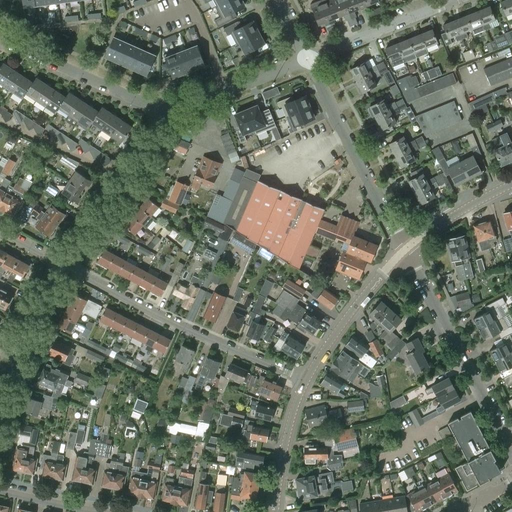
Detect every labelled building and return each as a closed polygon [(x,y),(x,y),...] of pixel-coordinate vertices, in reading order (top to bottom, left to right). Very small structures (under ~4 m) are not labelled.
[(22,0),(23,8),(35,6),(34,0),(22,0)] [(214,21),(218,28),(236,18),(233,19),(230,14),(244,6),(241,0),(228,0),(216,6),(215,7),(221,18),(214,21)] [(334,0),(332,1),(339,18),(343,16),(345,22),(347,21),(349,27),(353,26),(351,19),(349,14),(343,0),(334,0)] [(343,0),(349,14),(351,19),(355,18),(356,17),(354,12),(358,10),(354,0),(343,0)] [(366,0),(354,0),(358,10),(369,5),(366,0)] [(511,0),(507,0),(501,3),(503,8),(500,9),(503,17),(511,13),(511,0)] [(334,19),(339,18),(332,1),(322,5),(330,25),(335,23),(334,19)] [(325,27),(330,25),(322,5),(312,9),(319,26),(324,23),(325,27)] [(489,7),(477,12),(483,25),(494,20),(489,7)] [(477,12),(466,16),(471,29),(473,35),(485,30),(483,25),(477,12)] [(466,16),(454,21),(462,39),(467,37),(465,32),(471,29),(466,16)] [(462,39),(454,21),(443,26),(446,33),(441,35),(445,46),(451,44),(449,38),(454,36),(456,42),(462,39)] [(231,34),(237,45),(240,43),(259,33),(253,22),(239,29),(236,23),(238,22),(224,29),(228,36),(231,34)] [(432,30),(420,35),(425,48),(437,43),(434,37),(438,36),(436,30),(432,32),(432,30)] [(236,58),(240,65),(257,59),(257,58),(254,59),(250,51),(264,44),(259,33),(240,43),(243,49),(237,53),(239,57),(236,58)] [(490,42),(493,50),(509,44),(505,34),(494,39),(495,41),(490,42)] [(420,35),(409,39),(414,53),(425,48),(420,35)] [(106,55),(116,60),(124,41),(114,37),(106,55)] [(409,39),(397,44),(404,62),(409,60),(407,55),(414,53),(409,39)] [(116,60),(127,64),(135,46),(124,41),(116,60)] [(493,50),(490,42),(485,44),(488,52),(493,50)] [(404,62),(397,44),(386,49),(393,67),(404,62)] [(194,68),(204,63),(197,45),(187,49),(194,68)] [(127,64),(138,69),(146,51),(135,46),(127,64)] [(183,72),(194,68),(187,49),(176,53),(183,72)] [(172,76),(183,72),(176,53),(175,50),(163,55),(172,76)] [(138,69),(148,74),(156,56),(146,51),(138,69)] [(240,65),(236,58),(232,60),(236,67),(240,65)] [(483,69),(490,86),(511,77),(511,60),(511,58),(483,69)] [(351,70),(356,81),(385,66),(383,62),(368,69),(365,63),(351,70)] [(0,68),(0,83),(3,86),(13,70),(3,63),(0,67),(0,68)] [(385,66),(356,81),(363,92),(377,85),(374,79),(380,76),(380,75),(387,71),(385,66)] [(437,77),(434,69),(429,71),(430,74),(423,77),(425,81),(437,77)] [(3,86),(13,92),(23,77),(13,70),(3,86)] [(452,74),(446,76),(450,86),(456,83),(452,74)] [(446,76),(441,78),(445,88),(450,86),(446,76)] [(23,99),(26,94),(33,83),(23,77),(13,92),(23,99)] [(26,94),(36,100),(46,85),(36,78),(33,83),(26,94)] [(414,86),(411,78),(406,80),(409,88),(414,86)] [(441,78),(436,80),(440,90),(445,88),(441,78)] [(436,80),(431,82),(435,92),(440,90),(436,80)] [(431,82),(426,84),(430,94),(435,92),(431,82)] [(426,84),(421,86),(425,96),(430,94),(426,84)] [(36,100),(46,107),(56,92),(46,85),(36,100)] [(421,86),(416,88),(420,98),(425,96),(421,86)] [(416,88),(411,90),(415,100),(420,98),(416,88)] [(504,88),(493,93),(495,98),(506,94),(504,88)] [(269,90),(262,93),(265,100),(272,97),(269,90)] [(415,100),(411,90),(402,94),(407,103),(415,100)] [(56,114),(59,108),(66,98),(65,98),(56,92),(46,107),(56,114)] [(69,115),(79,100),(69,92),(65,98),(66,98),(59,108),(69,115)] [(493,93),(482,97),(485,105),(496,100),(495,98),(493,93)] [(305,96),(294,101),(290,102),(289,98),(277,102),(279,108),(281,107),(285,117),(309,107),(308,105),(309,105),(307,98),(306,98),(305,96)] [(482,97),(469,103),(477,121),(484,118),(482,114),(488,111),(485,105),(482,97)] [(373,114),(375,118),(404,103),(402,99),(395,103),(394,102),(387,106),(384,100),(382,101),(380,98),(376,100),(378,103),(370,107),(370,108),(368,109),(368,110),(370,115),(372,115),(373,114)] [(75,127),(78,121),(89,106),(79,100),(69,115),(65,120),(75,127)] [(454,101),(449,103),(452,113),(458,111),(454,101)] [(404,103),(375,118),(382,130),(396,123),(393,117),(400,113),(399,112),(407,108),(404,103)] [(449,103),(444,105),(447,115),(452,113),(449,103)] [(269,109),(263,111),(263,113),(260,114),(259,113),(257,106),(255,107),(254,105),(247,108),(248,109),(246,110),(254,130),(256,135),(276,127),(269,109)] [(444,105),(439,107),(442,117),(447,115),(444,105)] [(92,123),(91,123),(99,113),(98,112),(89,106),(78,121),(89,128),(92,123)] [(92,123),(102,130),(112,114),(102,107),(98,112),(99,113),(91,123),(92,123)] [(314,118),(309,107),(285,117),(290,127),(287,128),(290,134),(301,129),(300,124),(303,123),(314,118)] [(439,107),(434,109),(437,119),(442,117),(439,107)] [(0,111),(0,113),(0,114),(5,123),(10,120),(9,118),(12,115),(2,108),(0,111)] [(434,109),(428,111),(432,121),(437,119),(434,109)] [(19,124),(23,122),(23,120),(25,116),(15,110),(12,113),(19,124)] [(254,130),(246,110),(235,115),(239,126),(240,129),(236,131),(241,143),(246,141),(244,135),(254,130)] [(428,111),(423,113),(427,123),(432,121),(428,111)] [(458,111),(452,113),(456,123),(462,121),(458,111)] [(415,117),(420,126),(427,123),(423,113),(415,117)] [(452,113),(447,115),(451,125),(456,123),(452,113)] [(102,130),(111,136),(122,120),(112,114),(102,130)] [(447,115),(442,117),(446,127),(451,125),(447,115)] [(28,131),(33,128),(32,127),(35,123),(25,116),(23,120),(23,122),(28,131)] [(442,117),(437,119),(441,129),(446,127),(442,117)] [(122,120),(111,136),(121,143),(132,127),(126,123),(127,121),(123,119),(122,121),(122,120)] [(437,119),(432,121),(436,131),(441,129),(437,119)] [(500,120),(492,123),(496,130),(503,126),(500,120)] [(432,121),(427,123),(431,133),(436,131),(432,121)] [(32,127),(33,128),(38,137),(43,134),(42,133),(45,129),(35,123),(32,127)] [(427,123),(420,126),(425,136),(431,133),(427,123)] [(496,130),(492,123),(486,126),(489,133),(496,130)] [(51,139),(56,136),(55,135),(58,131),(48,124),(45,128),(51,139)] [(61,145),(66,143),(66,141),(68,138),(58,131),(55,135),(56,136),(61,145)] [(465,136),(470,148),(477,145),(472,133),(465,136)] [(506,133),(499,136),(511,162),(511,161),(511,142),(511,143),(506,133)] [(229,134),(221,137),(228,155),(236,152),(229,134)] [(511,162),(499,136),(492,140),(497,150),(494,151),(501,166),(503,165),(504,166),(507,165),(506,164),(511,162)] [(389,145),(395,156),(424,141),(422,137),(407,144),(403,138),(389,145)] [(66,141),(66,143),(71,152),(76,149),(75,148),(77,144),(68,138),(66,141)] [(173,148),(185,154),(190,144),(177,138),(173,148)] [(84,154),(89,151),(89,149),(91,146),(81,139),(78,142),(84,154)] [(424,141),(395,156),(401,167),(415,160),(411,153),(426,146),(424,141)] [(94,160),(99,158),(99,155),(101,152),(91,146),(89,149),(89,151),(94,160)] [(432,150),(438,162),(444,158),(438,147),(432,150)] [(99,158),(104,167),(109,164),(112,160),(101,152),(99,155),(99,158)] [(236,152),(228,155),(232,164),(240,161),(236,152)] [(472,156),(461,162),(469,179),(481,173),(472,156)] [(67,157),(63,164),(74,171),(79,163),(67,157)] [(191,187),(198,190),(200,183),(211,188),(221,164),(203,157),(194,180),(191,187)] [(8,158),(3,168),(1,172),(8,176),(16,162),(8,158)] [(469,179),(461,162),(448,169),(456,186),(469,179)] [(409,182),(414,193),(443,178),(441,174),(426,182),(422,175),(424,174),(422,168),(411,174),(414,179),(409,182)] [(0,203),(0,209),(6,212),(14,197),(15,197),(21,187),(20,187),(22,184),(25,178),(25,179),(28,173),(22,170),(16,181),(17,181),(15,184),(13,189),(8,186),(5,192),(6,192),(0,203)] [(77,171),(69,182),(85,193),(93,182),(77,171)] [(240,184),(223,223),(236,231),(257,183),(243,177),(240,184)] [(452,188),(446,177),(443,178),(445,183),(444,183),(448,191),(452,188)] [(0,185),(0,203),(6,192),(5,192),(8,186),(11,182),(4,178),(0,185)] [(14,197),(6,212),(13,216),(27,191),(28,191),(32,182),(25,179),(25,178),(22,184),(20,187),(21,187),(15,197),(14,197)] [(443,178),(414,193),(420,204),(434,197),(431,190),(444,183),(445,183),(443,178)] [(217,195),(207,216),(223,223),(240,184),(230,180),(222,197),(217,195)] [(257,183),(236,231),(258,244),(280,191),(258,181),(257,183)] [(85,193),(69,182),(62,193),(78,204),(85,193)] [(169,200),(179,204),(181,205),(182,203),(185,204),(189,195),(185,194),(188,186),(176,182),(169,200)] [(45,192),(55,199),(60,192),(49,185),(45,192)] [(280,191),(258,244),(278,256),(302,200),(280,191)] [(149,198),(140,207),(151,217),(159,207),(149,198)] [(179,204),(169,200),(165,199),(162,206),(176,212),(179,204)] [(302,200),(278,256),(299,269),(315,233),(320,219),(324,210),(302,200)] [(37,204),(34,208),(40,213),(43,208),(37,204)] [(52,206),(44,216),(57,225),(60,221),(62,221),(64,218),(63,217),(65,215),(52,206)] [(140,207),(132,216),(143,226),(151,217),(140,207)] [(40,213),(34,208),(30,213),(36,218),(40,213)] [(511,208),(510,210),(509,211),(503,213),(503,214),(504,214),(508,229),(509,229),(510,234),(511,233),(511,208)] [(57,225),(44,216),(36,227),(49,236),(50,234),(52,234),(54,232),(53,230),(57,225)] [(143,226),(132,216),(124,226),(135,235),(143,226)] [(219,233),(218,237),(228,241),(233,229),(207,216),(203,225),(219,233)] [(320,219),(315,233),(335,241),(336,239),(339,232),(333,230),(335,225),(320,219)] [(491,219),(482,222),(490,248),(494,246),(492,241),(496,240),(495,236),(496,236),(491,219)] [(490,248),(482,222),(472,225),(478,241),(481,250),(490,248)] [(335,225),(333,230),(339,232),(336,239),(350,245),(354,236),(355,234),(335,225)] [(230,241),(251,254),(255,243),(236,232),(230,241)] [(116,240),(121,243),(124,237),(119,234),(116,240)] [(156,235),(147,246),(152,249),(161,239),(156,235)] [(350,245),(347,252),(367,260),(370,261),(377,246),(354,236),(350,245)] [(464,236),(456,238),(461,261),(465,279),(473,277),(468,257),(469,257),(464,236)] [(124,237),(121,243),(127,246),(130,241),(124,237)] [(511,237),(502,240),(506,252),(511,250),(511,249),(510,244),(511,243),(511,237)] [(461,261),(456,238),(447,240),(452,261),(453,261),(458,280),(465,279),(461,261)] [(182,250),(188,253),(193,242),(187,239),(182,250)] [(137,251),(143,254),(146,249),(140,246),(137,251)] [(97,261),(108,267),(115,255),(104,249),(97,261)] [(146,249),(143,254),(148,257),(151,252),(146,249)] [(204,255),(213,259),(216,254),(206,249),(204,255)] [(347,252),(344,250),(336,270),(359,279),(367,260),(347,252)] [(0,279),(6,268),(12,271),(18,260),(17,259),(18,258),(14,256),(14,255),(9,252),(8,254),(0,267),(0,279)] [(108,267),(119,273),(125,261),(115,255),(108,267)] [(165,256),(162,262),(167,265),(170,259),(165,256)] [(475,260),(479,273),(485,271),(481,259),(475,260)] [(12,271),(7,280),(12,283),(17,274),(23,277),(25,273),(27,274),(32,265),(24,260),(23,262),(18,260),(12,271)] [(119,273),(129,279),(136,267),(125,261),(119,273)] [(167,265),(162,262),(159,268),(164,271),(167,265)] [(129,279),(140,285),(147,272),(136,267),(129,279)] [(216,271),(211,282),(217,285),(222,273),(216,271)] [(270,271),(267,278),(272,280),(275,273),(270,271)] [(140,285),(151,290),(157,278),(147,272),(140,285)] [(185,300),(181,307),(189,310),(202,281),(192,276),(190,282),(191,283),(188,289),(177,284),(173,294),(185,300)] [(157,278),(151,290),(161,296),(168,284),(157,278)] [(282,287),(301,298),(306,290),(288,278),(282,287)] [(311,294),(330,309),(338,299),(325,289),(318,284),(311,294)] [(0,297),(9,302),(13,295),(7,292),(9,290),(3,287),(2,289),(0,288),(0,297)] [(233,300),(238,302),(243,290),(238,287),(233,300)] [(222,307),(226,298),(214,292),(212,295),(206,292),(204,296),(211,299),(203,316),(215,322),(222,307)] [(456,296),(459,308),(472,304),(469,292),(456,296)] [(74,294),(69,305),(82,311),(87,301),(74,294)] [(275,302),(285,309),(286,307),(316,328),(321,321),(301,307),(296,304),(299,300),(290,294),(286,299),(280,295),(275,302)] [(254,307),(252,312),(257,314),(263,317),(265,311),(260,309),(265,298),(260,295),(254,307)] [(0,306),(5,310),(9,302),(0,297),(0,306)] [(243,305),(249,307),(252,300),(247,298),(243,305)] [(473,320),(478,329),(494,320),(495,321),(503,318),(497,307),(505,303),(502,298),(484,307),(486,312),(473,320)] [(372,331),(379,323),(391,311),(381,302),(370,314),(376,320),(373,323),(372,322),(369,325),(372,331)] [(69,305),(64,315),(77,322),(82,311),(69,305)] [(227,327),(239,332),(247,312),(235,307),(227,327)] [(286,307),(285,309),(279,317),(284,321),(287,317),(292,320),(292,321),(299,326),(297,328),(302,332),(304,330),(312,335),(316,328),(286,307)] [(99,320),(110,326),(117,313),(106,308),(99,320)] [(257,314),(252,312),(251,311),(245,325),(249,326),(246,335),(259,340),(264,326),(254,321),(257,314)] [(391,311),(379,323),(386,329),(380,336),(388,344),(396,335),(391,331),(400,320),(391,311)] [(110,326),(121,331),(127,319),(117,313),(110,326)] [(77,322),(64,315),(58,327),(71,333),(73,329),(82,333),(87,335),(91,328),(89,327),(88,330),(85,328),(86,326),(77,322)] [(494,320),(478,329),(484,341),(498,334),(500,338),(511,331),(511,326),(508,328),(503,318),(495,321),(494,320)] [(121,331),(132,337),(138,324),(127,319),(121,331)] [(86,326),(85,328),(88,330),(89,327),(91,328),(93,324),(88,321),(86,326)] [(132,337),(143,342),(149,329),(138,324),(132,337)] [(271,326),(268,331),(274,335),(278,330),(271,326)] [(143,342),(153,347),(160,335),(149,329),(143,342)] [(274,335),(268,331),(263,339),(269,343),(274,335)] [(284,331),(279,338),(301,352),(305,345),(284,331)] [(489,352),(494,361),(511,353),(506,343),(511,340),(511,331),(500,338),(503,344),(489,352)] [(160,335),(153,347),(164,353),(171,340),(160,335)] [(368,347),(353,336),(346,346),(360,357),(359,359),(370,368),(372,367),(376,361),(364,352),(368,347)] [(301,352),(279,338),(274,346),(296,359),(301,352)] [(406,355),(416,374),(429,368),(421,354),(424,353),(417,338),(406,344),(410,352),(406,355)] [(88,339),(86,344),(98,351),(101,345),(88,339)] [(376,339),(368,343),(375,357),(383,354),(376,339)] [(63,363),(70,366),(75,356),(73,355),(75,350),(70,348),(55,341),(49,353),(64,360),(63,363)] [(115,344),(112,350),(116,352),(118,353),(121,346),(115,344)] [(101,345),(98,351),(104,354),(107,348),(101,345)] [(175,361),(183,364),(181,370),(186,372),(191,360),(190,359),(194,351),(182,346),(175,361)] [(385,357),(390,361),(398,352),(394,348),(385,357)] [(85,356),(102,364),(105,358),(88,350),(85,356)] [(342,351),(336,359),(352,371),(355,366),(359,369),(362,365),(342,351)] [(114,358),(120,361),(122,356),(117,353),(114,358)] [(511,354),(511,353),(494,361),(500,373),(511,366),(511,354)] [(122,356),(120,361),(125,364),(128,359),(122,356)] [(213,379),(213,378),(219,363),(218,362),(217,361),(214,360),(212,360),(207,358),(195,388),(200,391),(205,380),(212,382),(213,379)] [(352,371),(336,359),(330,368),(352,382),(355,377),(350,374),(352,371)] [(42,371),(40,375),(65,385),(68,377),(53,371),(55,367),(47,364),(46,368),(45,367),(43,370),(42,371)] [(247,384),(248,380),(250,374),(247,373),(247,371),(231,364),(226,375),(225,377),(220,375),(216,393),(223,394),(230,377),(242,382),(243,382),(247,384)] [(511,373),(503,378),(507,386),(511,383),(511,373)] [(75,381),(87,386),(90,378),(78,374),(75,381)] [(255,376),(250,374),(248,380),(280,392),(283,385),(266,378),(265,378),(261,376),(259,380),(254,378),(255,376)] [(320,384),(342,398),(346,393),(339,389),(343,383),(327,374),(320,384)] [(52,397),(53,397),(61,400),(64,401),(67,395),(61,393),(65,385),(40,375),(39,379),(39,380),(38,383),(54,390),(52,397)] [(188,379),(184,387),(179,400),(188,404),(192,395),(189,394),(195,378),(190,375),(188,379)] [(376,377),(378,386),(384,385),(385,385),(383,375),(376,377)] [(179,385),(184,387),(188,379),(182,377),(179,385)] [(433,391),(437,398),(454,389),(448,378),(424,390),(426,395),(433,391)] [(248,380),(247,384),(246,386),(250,387),(251,386),(256,388),(254,391),(259,393),(259,394),(276,401),(280,392),(248,380)] [(384,385),(378,386),(374,386),(369,382),(370,397),(382,396),(387,395),(385,385),(384,385)] [(454,389),(437,398),(441,406),(435,409),(437,413),(448,407),(448,406),(459,400),(454,389)] [(40,401),(43,394),(37,391),(34,399),(40,401)] [(52,405),(53,397),(52,397),(44,395),(41,402),(30,399),(25,412),(37,416),(40,407),(51,411),(52,405)] [(390,402),(391,410),(406,402),(403,395),(390,402)] [(53,397),(52,405),(56,406),(60,405),(61,400),(53,397)] [(137,397),(132,409),(143,413),(148,402),(137,397)] [(251,409),(249,415),(270,421),(271,416),(273,415),(274,412),(273,410),(273,408),(258,404),(258,402),(251,400),(249,409),(251,409)] [(347,402),(348,412),(364,410),(363,400),(347,402)] [(305,410),(309,427),(342,419),(340,409),(326,413),(324,405),(305,410)] [(227,415),(244,419),(245,412),(229,407),(227,415)] [(201,423),(209,425),(212,410),(204,409),(201,423)] [(408,413),(415,427),(424,423),(416,409),(408,413)] [(447,423),(460,446),(461,448),(466,459),(467,458),(468,461),(468,462),(465,463),(455,468),(460,478),(461,481),(466,491),(477,486),(476,485),(479,484),(489,479),(488,477),(491,475),(491,477),(495,475),(494,472),(495,468),(498,467),(496,463),(495,463),(493,461),(495,460),(490,450),(489,447),(484,437),(483,437),(482,434),(477,424),(475,421),(470,411),(460,416),(461,419),(459,420),(457,418),(447,423)] [(219,425),(231,428),(232,425),(241,427),(243,419),(233,416),(232,417),(222,414),(219,425)] [(168,423),(161,420),(158,429),(165,431),(168,423)] [(20,434),(30,437),(32,427),(21,425),(10,422),(7,430),(20,434)] [(242,441),(250,443),(251,439),(266,441),(266,440),(268,440),(270,429),(248,425),(246,431),(244,431),(242,441)] [(360,454),(353,428),(333,433),(339,459),(360,454)] [(447,428),(438,432),(442,439),(450,435),(447,428)] [(78,429),(77,433),(75,443),(82,444),(85,431),(78,429)] [(73,450),(75,443),(77,433),(70,432),(66,448),(73,450)] [(96,469),(91,468),(92,460),(93,460),(94,455),(97,456),(100,442),(106,444),(108,434),(101,433),(99,442),(91,440),(88,453),(87,457),(88,457),(82,482),(93,484),(96,469)] [(182,437),(173,435),(171,443),(180,445),(182,437)] [(42,476),(53,479),(58,454),(57,454),(60,441),(53,440),(51,453),(52,453),(51,457),(43,455),(41,468),(43,468),(42,476)] [(12,470),(23,473),(27,453),(28,449),(30,443),(29,443),(23,442),(22,448),(17,447),(12,470)] [(97,456),(103,457),(106,444),(100,442),(97,456)] [(106,444),(103,457),(109,458),(111,445),(106,444)] [(305,448),(305,459),(305,464),(315,464),(315,459),(327,459),(327,458),(334,458),(334,449),(327,449),(327,448),(305,448)] [(27,453),(23,473),(34,475),(37,459),(32,459),(34,450),(28,449),(27,453)] [(145,498),(145,497),(148,480),(150,481),(152,475),(153,469),(155,457),(157,451),(150,450),(147,468),(148,468),(147,474),(140,472),(139,478),(140,478),(136,496),(137,496),(137,497),(141,498),(141,497),(145,498)] [(235,467),(253,471),(254,464),(261,466),(263,456),(238,451),(235,467)] [(72,480),(82,482),(88,457),(87,457),(88,453),(84,452),(83,456),(77,455),(72,480)] [(435,455),(437,461),(443,458),(440,452),(435,455)] [(58,454),(53,479),(63,481),(66,465),(62,464),(64,456),(58,454)] [(101,486),(111,488),(118,458),(112,457),(111,464),(106,463),(101,486)] [(155,457),(153,469),(159,471),(162,458),(155,457)] [(118,458),(111,488),(122,491),(125,475),(127,476),(129,467),(123,466),(124,460),(118,458)] [(341,462),(327,466),(327,469),(330,471),(342,469),(341,462)] [(186,476),(186,477),(193,478),(194,470),(188,469),(186,476)] [(128,494),(136,496),(140,478),(139,478),(140,472),(133,471),(128,494)] [(213,492),(208,491),(209,485),(204,484),(206,472),(201,471),(199,483),(195,507),(205,509),(206,502),(211,503),(213,492)] [(231,494),(241,496),(255,498),(260,475),(245,472),(244,475),(242,474),(241,479),(234,477),(231,494)] [(449,474),(438,479),(447,497),(458,491),(449,474)] [(145,497),(153,499),(158,476),(152,475),(150,481),(148,480),(145,497)] [(297,486),(298,489),(326,484),(325,476),(314,478),(313,476),(296,480),(296,481),(295,482),(296,485),(297,486)] [(161,501),(170,502),(174,485),(173,484),(174,479),(166,478),(161,501)] [(179,504),(182,488),(184,488),(186,479),(180,478),(178,485),(174,485),(170,502),(170,503),(179,504)] [(182,488),(179,504),(187,506),(192,480),(186,479),(184,488),(182,488)] [(438,479),(428,484),(437,502),(447,497),(438,479)] [(342,481),(341,481),(343,492),(345,492),(344,491),(353,489),(352,480),(343,482),(342,481)] [(214,510),(223,511),(225,494),(224,494),(225,485),(217,484),(217,488),(218,488),(217,493),(216,493),(214,510)] [(326,484),(298,489),(298,491),(296,492),(297,497),(298,497),(299,497),(300,499),(311,497),(312,498),(315,498),(316,496),(317,496),(323,495),(322,492),(328,491),(326,484)] [(428,484),(418,490),(427,507),(437,502),(428,484)] [(418,511),(427,507),(418,490),(408,495),(416,511),(418,511)] [(407,511),(405,496),(393,498),(395,511),(407,511)] [(395,511),(393,498),(382,500),(383,511),(395,511)] [(348,500),(350,511),(357,511),(355,499),(348,500)] [(383,511),(382,500),(371,502),(372,511),(383,511)] [(372,511),(371,502),(359,504),(360,511),(372,511)]
